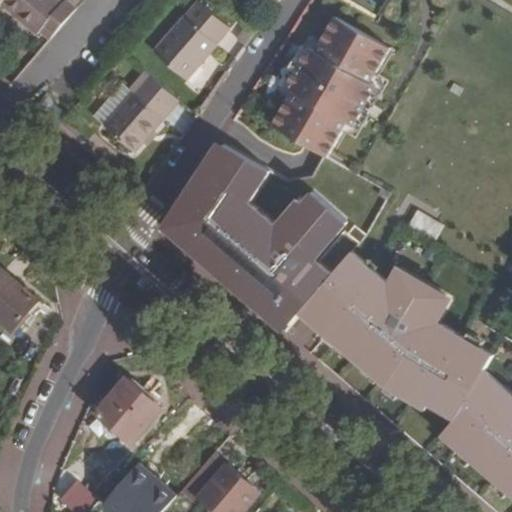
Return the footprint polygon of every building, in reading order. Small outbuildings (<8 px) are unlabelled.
[(63,4),(58,0),(4,0),(2,3),(38,35),(41,31),(52,39),(77,9),(66,0),(63,4)] [(232,28),(199,0),(186,17),(185,16),(154,51),(188,82),(219,45),(218,44),(232,28)] [(292,92),(273,125),(326,157),(346,122),(352,126),(375,86),(369,82),(389,48),(335,17),(315,52),(308,48),(285,88),(292,92)] [(181,100),(146,71),(130,90),(134,93),(106,126),(105,126),(136,152),(144,143),(154,131),(181,100)] [(130,90),(123,83),(95,116),(106,126),(134,93),(130,90)] [(79,135),(64,122),(59,127),(75,142),(79,135)] [(159,134),(154,131),(144,143),(148,146),(159,134)] [(209,135),(148,226),(273,326),(289,309),(343,248),(326,232),(342,212),(305,178),(266,212),(244,190),(261,165),(209,135)] [(414,208),(404,226),(432,241),(442,224),(414,208)] [(443,415),(478,363),(487,349),(433,316),(447,290),(389,260),(378,276),(343,248),(289,309),(374,382),(416,408),(417,401),(443,415)] [(2,269),(0,270),(0,318),(19,335),(45,305),(2,269)] [(511,500),(511,392),(478,363),(454,401),(443,415),(431,432),(511,500)] [(99,413),(134,443),(164,408),(128,378),(99,413)] [(216,453),(184,491),(196,501),(200,496),(217,511),(244,511),(262,492),(227,463),(216,453)] [(76,484),(62,501),(75,511),(100,511),(104,508),(76,484)]
